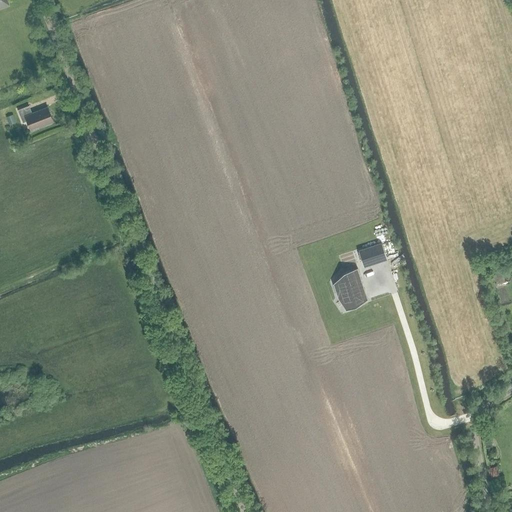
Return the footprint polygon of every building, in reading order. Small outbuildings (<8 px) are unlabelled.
[(0,0),(0,9),(9,6),(7,0),(0,0)] [(30,106),(19,111),(24,123),(29,121),(33,131),(55,122),(49,106),(33,113),(30,106)] [(358,252),(363,267),(387,259),(382,244),(358,252)] [(502,262),(490,265),(496,287),(508,284),(502,262)] [(337,298),(346,310),(355,307),(368,300),(357,268),(344,273),(333,284),(337,298)] [(499,476),(497,467),(489,468),(491,478),(499,476)]
